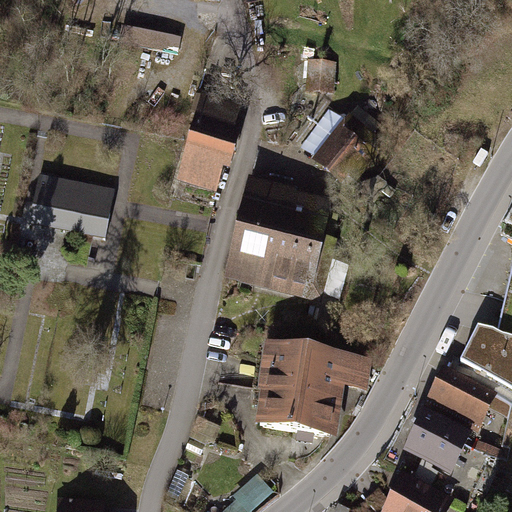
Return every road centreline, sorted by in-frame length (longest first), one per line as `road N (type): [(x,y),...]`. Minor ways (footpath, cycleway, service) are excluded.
road 1 (residential): [(236,0),(256,124),(152,511)]
road 2 (tertiary): [(286,511),(351,456),(511,159)]
